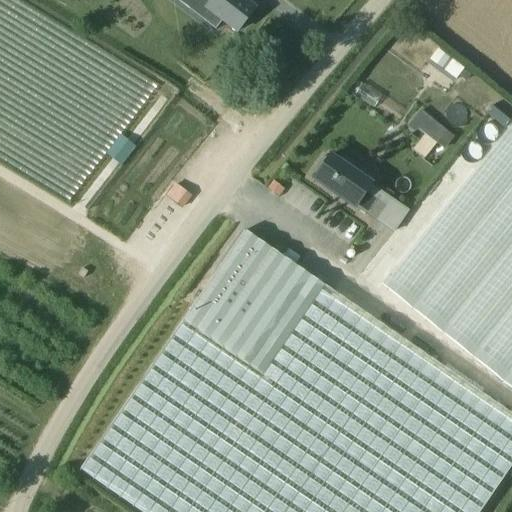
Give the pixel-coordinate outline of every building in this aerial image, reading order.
[(191,0),(187,10),(215,31),(223,21),(237,32),(255,10),(254,10),(255,10),(242,0),(241,0),(191,0)] [(435,124),(426,135),(444,150),(453,138),(435,124)] [(326,162),(323,160),(313,175),(316,177),(314,179),(330,190),(331,188),(342,196),(341,198),(355,208),(356,206),(378,221),(388,206),(366,192),(371,185),(370,184),(374,177),(360,167),(355,173),(330,156),(326,162)] [(80,471),(140,511),(480,511),(511,466),(511,415),(244,232),(80,471)] [(84,279),(88,272),(82,269),(78,276),(84,279)]
